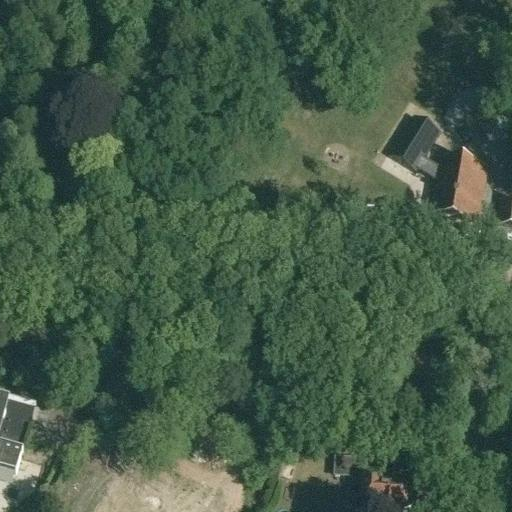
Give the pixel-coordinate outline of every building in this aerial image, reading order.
[(511,77),(506,75),(501,86),(508,89),(511,79),(511,77)] [(419,117),(392,157),(418,175),(420,172),(436,183),(429,216),(477,226),(489,172),(441,161),(440,169),(428,161),(445,135),(419,117)] [(511,203),(500,202),(497,226),(511,227),(511,203)] [(0,432),(10,398),(0,395),(0,471),(16,476),(23,451),(0,445),(0,432)] [(297,435),(292,450),(299,452),(303,454),(309,437),(297,433),(297,435)] [(380,479),(359,477),(360,462),(336,461),(335,477),(353,478),(352,501),(362,501),(361,511),(398,511),(404,511),(404,509),(405,509),(407,509),(408,509),(410,508),(411,507),(413,505),(414,503),(414,502),(414,501),(414,499),(414,498),(414,496),(413,495),(412,493),(411,492),(410,491),(408,491),(407,490),(406,490),(379,488),(380,479)]
